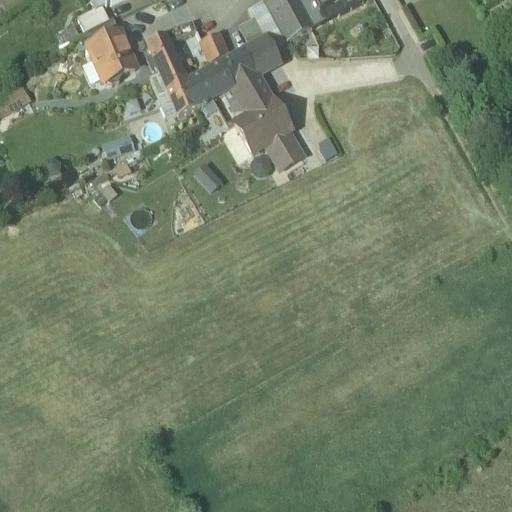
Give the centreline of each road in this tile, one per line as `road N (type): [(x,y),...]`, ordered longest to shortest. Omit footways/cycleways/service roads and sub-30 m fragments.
road 1 (residential): [(424,77),(289,73),(331,156)]
road 2 (track): [(511,234),(453,129)]
